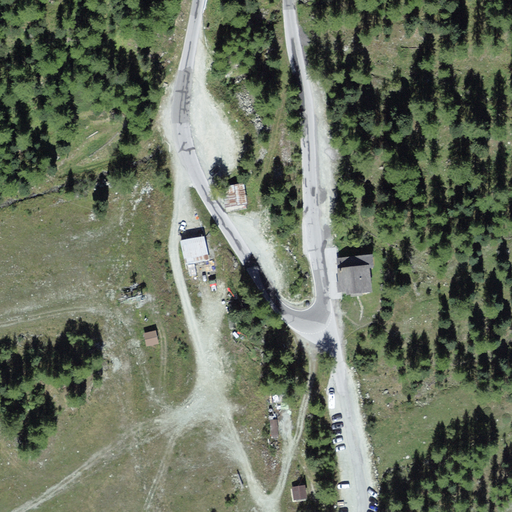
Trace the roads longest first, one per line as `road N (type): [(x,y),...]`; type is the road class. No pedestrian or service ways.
road 1 (tertiary): [(199,0),(180,107),(187,155),(264,288),(284,313),(306,322),(318,315),(321,296),(306,111),(286,0)]
road 2 (track): [(315,319),(294,447),(273,502),(257,499),(171,248),(190,163)]
road 3 (track): [(293,41),(452,93),(488,110),(511,136)]
